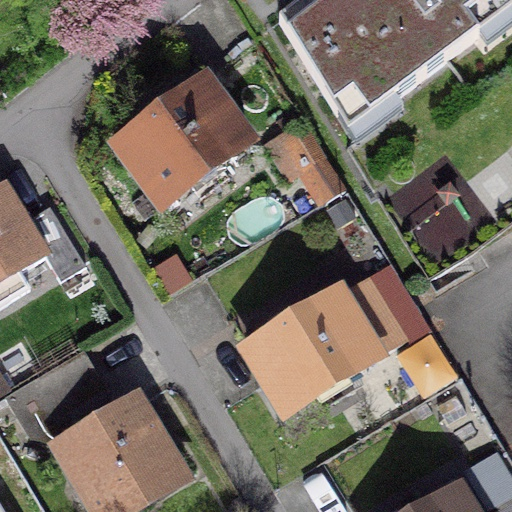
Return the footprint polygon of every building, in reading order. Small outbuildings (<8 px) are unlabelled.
[(511,0),(289,0),(474,268),(511,241),(511,0)] [(198,74),(93,150),(140,213),(244,137),(198,74)] [(285,126),(259,143),(303,213),(330,197),(285,126)] [(0,212),(0,273),(28,255),(0,212)] [(330,281),(220,345),(264,421),(374,357),(330,281)] [(110,392),(30,445),(75,511),(106,511),(164,474),(110,392)] [(454,511),(438,484),(390,511),(454,511)]
